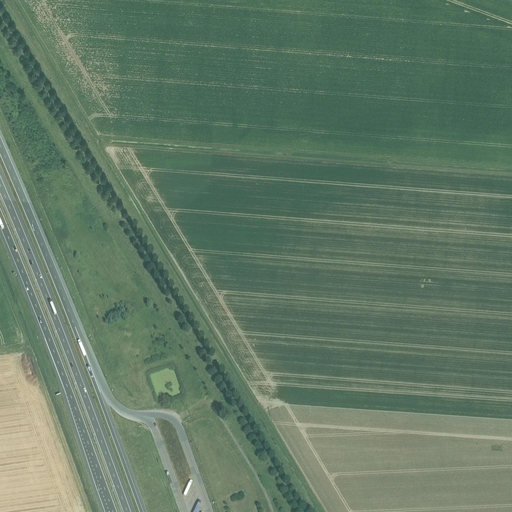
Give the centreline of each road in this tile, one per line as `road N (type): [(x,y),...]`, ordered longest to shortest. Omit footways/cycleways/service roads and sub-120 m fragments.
road 1 (motorway): [(126,511),(0,184)]
road 2 (motorway): [(0,217),(112,511)]
road 3 (motorway): [(74,327),(0,145)]
road 4 (motorway): [(141,511),(74,327)]
